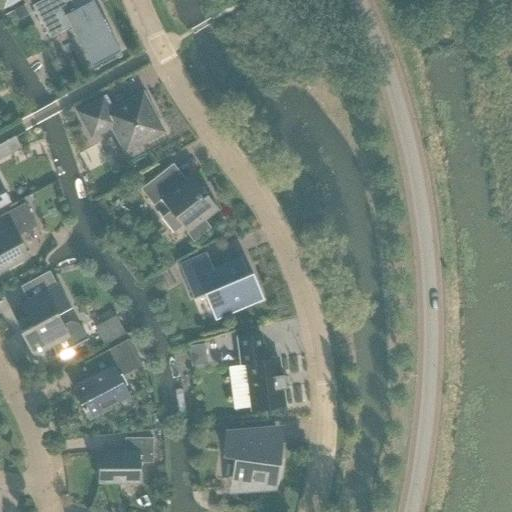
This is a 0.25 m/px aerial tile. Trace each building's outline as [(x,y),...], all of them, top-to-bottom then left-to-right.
[(0,0),(0,4),(2,10),(14,3),(12,0),(0,0)] [(92,0),(75,9),(70,0),(42,0),(32,5),(49,38),(71,27),(91,65),(120,50),(101,15),(93,0),(92,0)] [(29,15),(24,6),(13,11),(18,21),(29,15)] [(163,132),(143,93),(110,111),(103,98),(78,112),(91,137),(112,126),(125,152),(163,132)] [(15,136),(0,144),(0,159),(21,148),(15,136)] [(185,179),(173,163),(140,189),(153,206),(161,200),(165,205),(157,212),(174,233),(183,226),(194,241),(211,228),(205,220),(218,209),(191,174),(185,179)] [(0,207),(9,202),(0,185),(0,207)] [(37,226),(25,203),(0,217),(8,231),(0,234),(0,271),(28,256),(17,236),(37,226)] [(213,269),(207,253),(179,265),(193,298),(204,294),(214,317),(262,297),(252,272),(248,273),(241,257),(213,269)] [(58,284),(57,285),(49,271),(20,287),(28,301),(21,304),(33,326),(21,332),(33,355),(52,345),(57,356),(87,340),(79,326),(71,323),(64,327),(57,314),(70,307),(58,284)] [(125,333),(115,316),(99,324),(101,328),(97,331),(105,344),(125,333)] [(284,405),(278,358),(264,360),(261,334),(236,337),(240,365),(246,364),(252,410),(284,405)] [(143,365),(129,339),(98,355),(106,370),(73,388),(89,419),(111,408),(109,406),(129,395),(119,378),(143,365)] [(211,363),(208,345),(189,348),(191,366),(211,363)] [(279,459),(277,429),(227,433),(224,453),(236,455),(231,490),(267,487),(268,482),(277,483),(281,460),(279,459)] [(125,438),(125,453),(99,453),(99,482),(139,482),(139,463),(153,463),(153,438),(125,438)]
